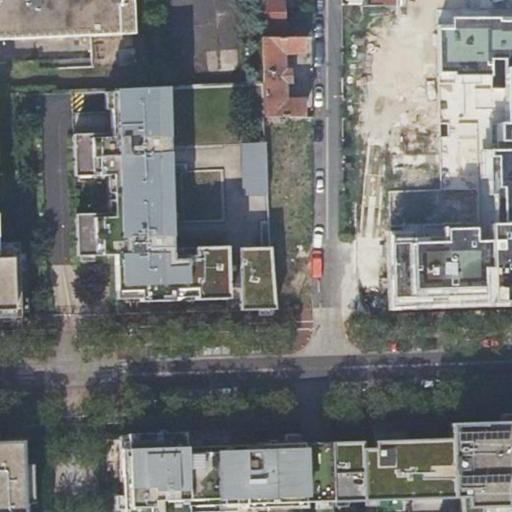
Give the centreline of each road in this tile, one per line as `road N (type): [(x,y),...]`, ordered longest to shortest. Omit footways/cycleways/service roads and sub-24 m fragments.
road 1 (residential): [(0,393),(327,381)]
road 2 (residential): [(327,363),(0,374)]
road 3 (residential): [(332,260),(327,0)]
road 4 (residential): [(511,357),(327,363)]
road 5 (residential): [(327,381),(511,375)]
